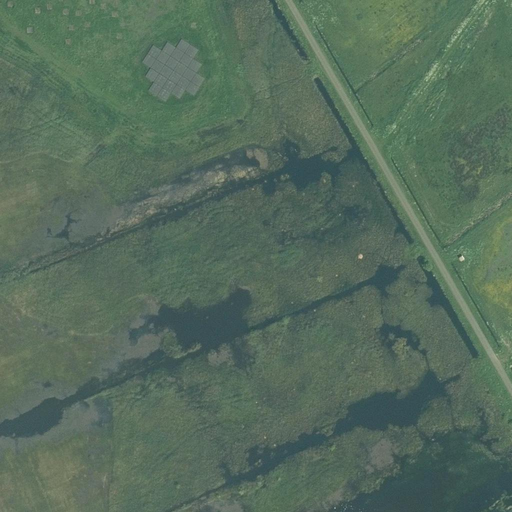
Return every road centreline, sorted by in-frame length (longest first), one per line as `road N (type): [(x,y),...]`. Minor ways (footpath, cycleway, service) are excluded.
road 1 (unclassified): [(511,388),(288,0)]
road 2 (track): [(375,151),(482,0)]
